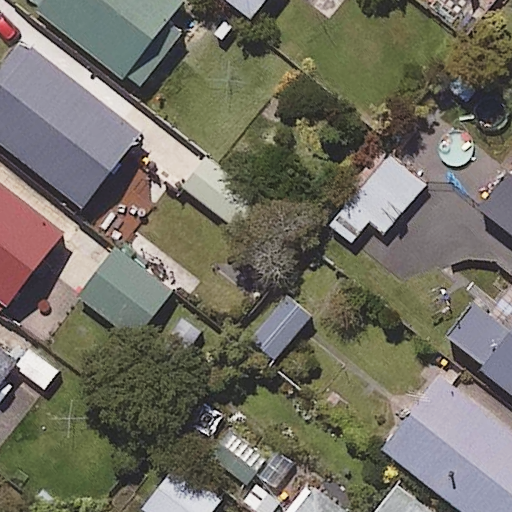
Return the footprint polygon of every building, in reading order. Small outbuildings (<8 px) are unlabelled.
[(195,5),(188,0),(43,0),(37,8),(129,84),(195,5)] [(229,0),(257,22),(275,0),(229,0)] [(147,140),(30,46),(0,82),(0,143),(88,214),(147,140)] [(429,184),(384,151),(330,225),(357,244),(372,223),(390,236),(429,184)] [(71,238),(0,182),(0,300),(14,311),(71,238)] [(511,190),(492,216),(511,231),(511,190)] [(177,294),(122,252),(86,299),(142,340),(177,294)] [(315,319),(289,297),(255,339),(282,361),(315,319)] [(511,330),(482,308),(452,349),(511,393),(511,330)] [(0,399),(18,374),(48,396),(67,371),(37,349),(25,365),(0,346),(0,399)] [(511,511),(511,432),(448,382),(391,455),(464,511),(511,511)] [(272,462),(234,433),(214,459),(251,488),(272,462)] [(219,511),(229,501),(180,461),(142,507),(148,511),(219,511)] [(431,511),(404,491),(388,511),(345,511),(314,488),(295,511),(431,511)]
